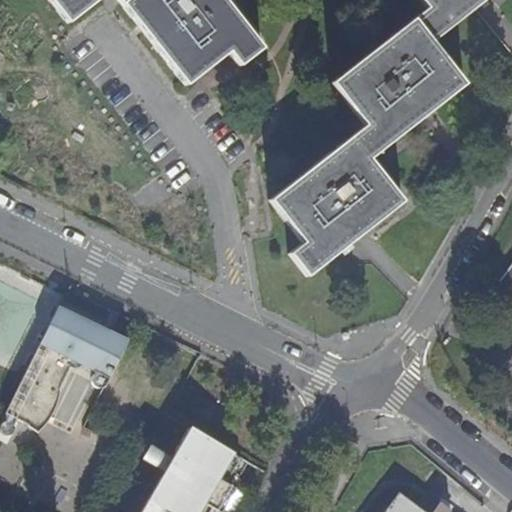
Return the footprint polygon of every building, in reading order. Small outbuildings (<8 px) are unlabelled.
[(49,0),(67,22),(95,0),(118,0),(185,84),(228,52),(238,65),(259,49),(222,0),(49,0)] [(270,200),(303,245),(291,254),(307,275),(401,203),(369,159),(465,86),(433,43),(487,0),(416,0),(425,12),(331,85),(363,128),(270,200)] [(511,263),(496,283),(511,295),(511,263)] [(102,389),(105,387),(128,341),(59,306),(6,413),(39,430),(71,367),(74,370),(77,369),(79,369),(82,366),(99,375),(96,375),(94,378),(93,382),(94,385),(95,387),(98,388),(102,389)] [(208,511),(210,509),(214,511),(218,511),(232,488),(225,484),(240,457),(190,428),(140,511),(208,511)] [(424,511),(404,497),(397,492),(391,499),(381,511),(424,511)]
